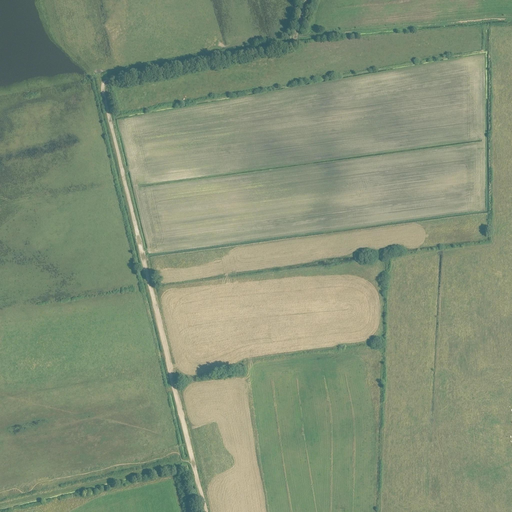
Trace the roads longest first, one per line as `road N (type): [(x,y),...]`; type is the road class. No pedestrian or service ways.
road 1 (track): [(188,442),(99,82),(292,42),(307,0)]
road 2 (track): [(294,36),(511,18)]
